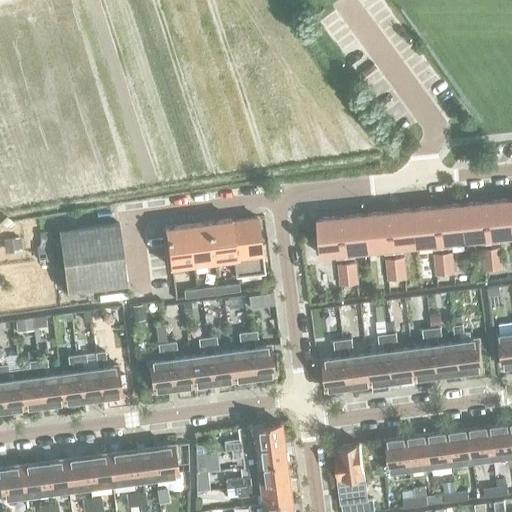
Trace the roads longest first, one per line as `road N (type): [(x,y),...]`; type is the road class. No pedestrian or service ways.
road 1 (residential): [(302,395),(0,436)]
road 2 (residential): [(278,199),(511,171)]
road 3 (residential): [(278,199),(132,223),(140,298)]
road 4 (residential): [(511,394),(306,421)]
road 5 (residential): [(302,395),(278,199)]
